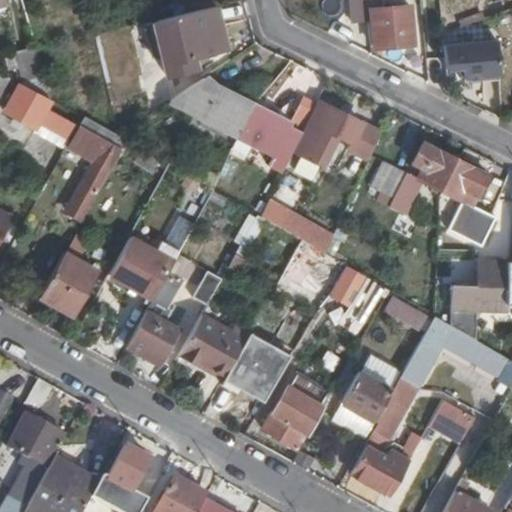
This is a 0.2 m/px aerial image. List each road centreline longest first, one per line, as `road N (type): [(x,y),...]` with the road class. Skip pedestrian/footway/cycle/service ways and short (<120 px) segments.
road 1 (residential): [(323,511),(0,330)]
road 2 (residential): [(266,0),(273,26),(511,145)]
